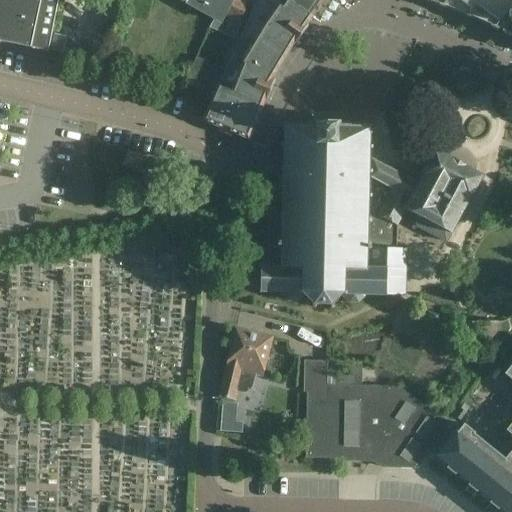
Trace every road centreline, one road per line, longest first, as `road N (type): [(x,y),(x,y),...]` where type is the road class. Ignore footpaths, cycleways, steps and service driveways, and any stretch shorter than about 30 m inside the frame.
road 1 (residential): [(392,511),(231,509),(205,494),(217,255),(243,185)]
road 2 (residential): [(243,185),(285,86),(339,23),(394,17),(511,72)]
road 3 (residential): [(0,85),(176,130),(203,144),(243,185)]
